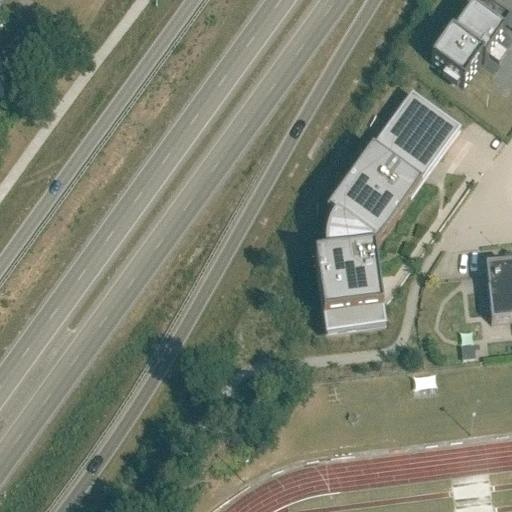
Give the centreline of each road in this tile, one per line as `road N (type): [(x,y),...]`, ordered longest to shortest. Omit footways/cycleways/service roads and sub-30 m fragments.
road 1 (primary): [(63,511),(129,418),(377,0)]
road 2 (primary): [(0,464),(336,0)]
road 3 (primary): [(280,0),(0,388)]
road 4 (primary): [(195,0),(0,269)]
